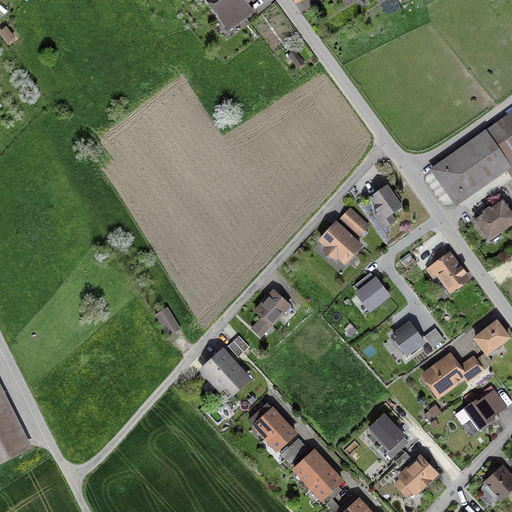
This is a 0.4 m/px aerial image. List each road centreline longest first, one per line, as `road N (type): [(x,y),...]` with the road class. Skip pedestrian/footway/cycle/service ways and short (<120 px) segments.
road 1 (residential): [(386,142),(113,444),(70,477)]
road 2 (residential): [(407,173),(511,316)]
road 3 (residential): [(283,0),(386,142)]
road 4 (unclassified): [(0,340),(70,477)]
road 5 (unclassified): [(407,173),(511,100)]
